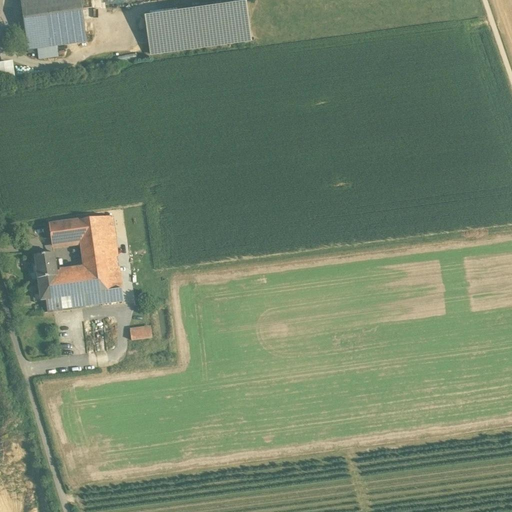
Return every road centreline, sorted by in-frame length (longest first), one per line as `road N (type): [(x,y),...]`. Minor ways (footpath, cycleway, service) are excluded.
road 1 (track): [(150,286),(511,238)]
road 2 (track): [(0,280),(68,511)]
